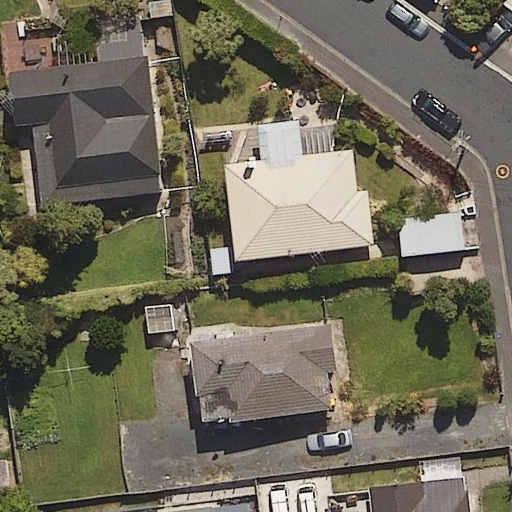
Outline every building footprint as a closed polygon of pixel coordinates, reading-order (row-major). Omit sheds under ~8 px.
[(511,0),(505,0),(500,7),(511,15),(511,0)] [(167,198),(151,46),(105,51),(107,69),(25,78),(30,128),(42,127),(51,211),(167,198)] [(305,128),(267,133),(271,163),(236,168),(251,269),(381,251),(373,193),(363,195),(357,156),(310,163),(305,128)] [(471,255),(467,216),(406,223),(411,262),(471,255)] [(344,374),(337,331),(203,352),(216,433),(340,414),(334,375),(344,374)] [(0,502),(13,501),(9,464),(0,464),(0,502)] [(384,508),(384,511),(476,511),(474,483),(383,493),(384,508)]
